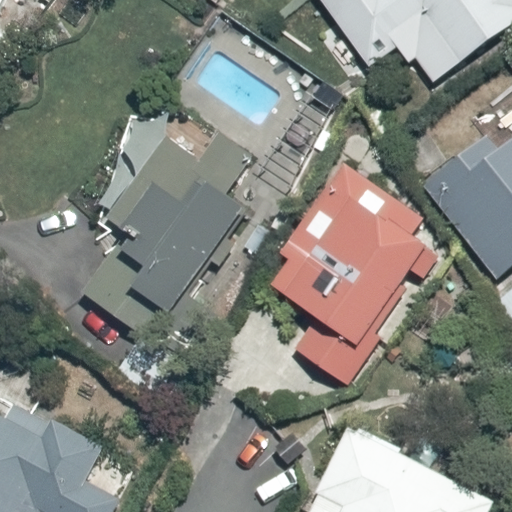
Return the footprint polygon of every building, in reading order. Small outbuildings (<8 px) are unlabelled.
[(0,0),(0,79),(74,16),(60,0),(0,0)] [(511,0),(324,0),(379,72),(405,52),(415,65),(421,61),(435,79),(426,86),(435,99),(496,54),(494,51),(511,38),(511,0)] [(127,235),(87,296),(159,345),(259,196),(243,186),(273,141),(175,75),(85,208),(127,235)] [(470,158),(430,191),(501,282),(511,272),(511,147),(481,171),(470,158)] [(436,220),(351,160),(289,256),(296,260),(279,287),(324,315),(300,352),(353,386),(423,275),(433,281),(448,257),(423,241),(436,220)] [(511,316),(511,294),(502,302),(511,316)] [(0,511),(121,511),(129,498),(98,482),(115,448),(19,399),(10,415),(0,408),(0,511)] [(357,424),(317,511),(496,511),(503,499),(357,424)]
